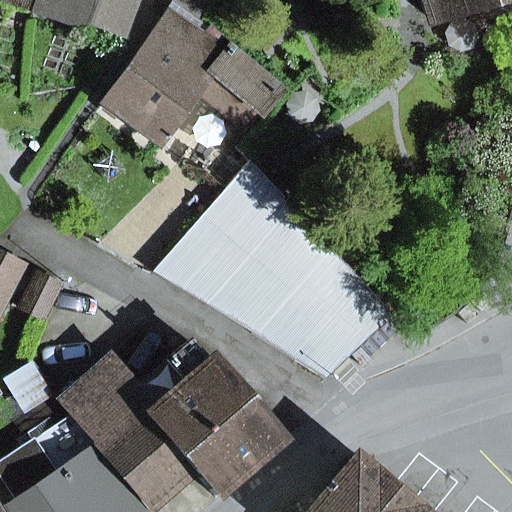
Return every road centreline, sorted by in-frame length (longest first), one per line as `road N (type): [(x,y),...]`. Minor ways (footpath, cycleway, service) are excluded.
road 1 (residential): [(78,258),(346,419)]
road 2 (residential): [(511,356),(435,378),(346,419)]
road 3 (residential): [(346,419),(232,511)]
